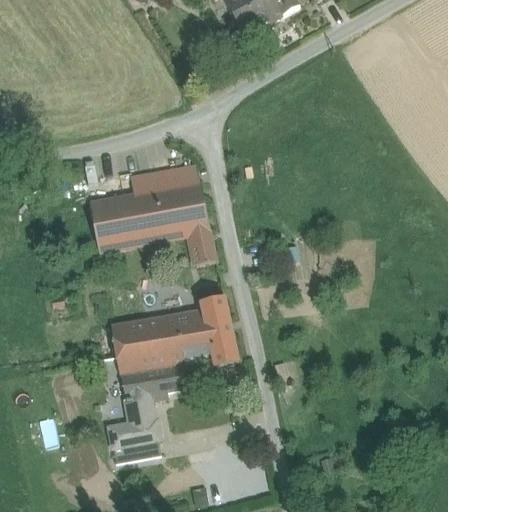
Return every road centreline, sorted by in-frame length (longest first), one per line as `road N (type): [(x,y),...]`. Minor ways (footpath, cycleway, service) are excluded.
road 1 (unclassified): [(199,126),(286,511)]
road 2 (unclassified): [(415,0),(199,126)]
road 3 (unclassified): [(199,126),(0,168)]
